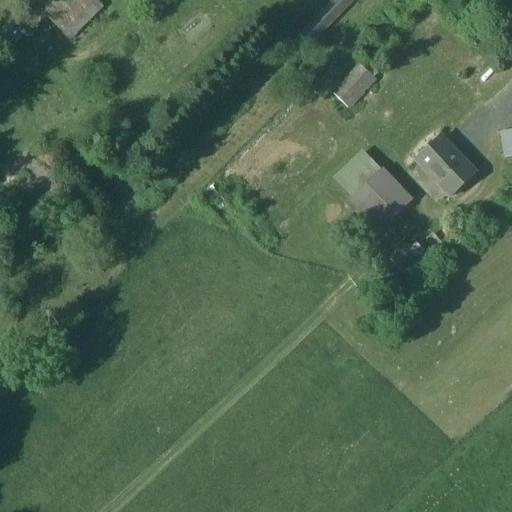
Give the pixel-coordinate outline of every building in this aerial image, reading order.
[(94,0),(35,0),(32,3),(44,15),(69,39),(101,6),(94,0)] [(335,0),(291,44),(302,55),(356,0),(335,0)] [(32,3),(16,20),(28,32),(44,15),(32,3)] [(333,96),(347,110),(375,81),(373,79),(377,75),(372,71),(368,75),(360,67),(333,96)] [(511,132),(500,134),(504,158),(511,157),(511,132)] [(477,174),(442,138),(417,162),(453,198),(477,174)] [(410,203),(364,155),(336,182),(382,230),(410,203)]
